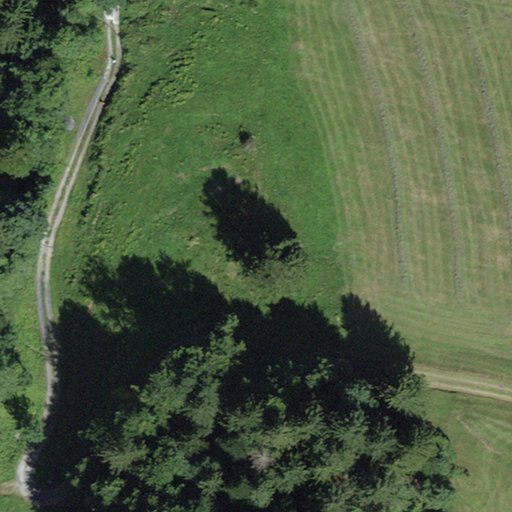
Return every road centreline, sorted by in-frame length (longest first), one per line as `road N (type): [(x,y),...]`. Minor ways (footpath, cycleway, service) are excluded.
road 1 (track): [(0,489),(64,496),(150,364),(175,343),(217,332),(511,399)]
road 2 (track): [(116,0),(116,48),(47,249),(55,414),(30,465),(37,498)]
